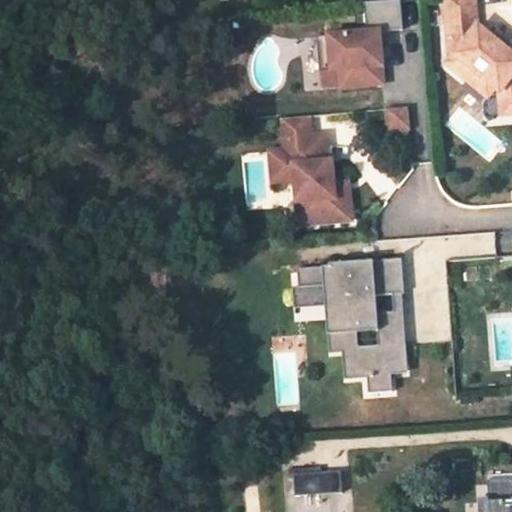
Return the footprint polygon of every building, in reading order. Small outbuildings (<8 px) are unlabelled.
[(393,0),(362,3),(366,33),(316,38),(320,73),(339,71),(341,90),(384,85),(379,40),(376,41),(375,33),(379,33),(403,30),(399,0),(393,0)] [(500,115),(511,113),(511,77),(511,75),(511,57),(505,51),(491,40),(475,27),(472,0),(442,0),(449,59),(445,64),(467,82),(474,74),(493,89),(498,92),(500,115)] [(505,51),(508,48),(494,36),(491,40),(505,51)] [(474,74),(467,82),(485,98),(493,89),(474,74)] [(407,109),(383,110),(385,134),(408,132),(407,109)] [(281,140),(309,137),(307,118),(280,120),(281,140)] [(297,227),(351,222),(348,194),(334,196),(332,185),(330,161),(327,162),(324,136),(309,137),(281,140),(282,152),(286,184),(292,183),(297,227)] [(271,186),(286,184),(282,152),(268,153),(271,186)] [(334,196),(348,194),(347,183),(332,185),(334,196)] [(349,378),(366,376),(367,395),(391,393),(390,375),(404,373),(402,345),(394,346),(393,334),(395,334),(394,313),(393,313),(381,314),(381,316),(376,317),(375,297),(391,296),(398,296),(403,295),(401,260),(327,265),(327,268),(296,271),(297,288),(298,289),(329,287),(330,307),(333,351),(347,350),(349,378)] [(293,310),(330,307),(329,287),(298,289),(297,288),(291,289),(293,310)] [(394,346),(402,345),(398,296),(391,296),(393,313),(394,313),(395,334),(393,334),(394,346)] [(321,468),(288,470),(289,479),(294,479),(293,474),(307,474),(321,473),(321,468)] [(321,473),(307,474),(308,495),(342,493),(341,472),(321,473)] [(307,474),(293,474),(294,479),(295,495),(308,495),(307,474)] [(511,511),(511,479),(486,481),(486,486),(487,502),(483,502),(483,511),(511,511)] [(486,486),(476,486),(477,511),(483,511),(483,502),(487,502),(486,486)]
